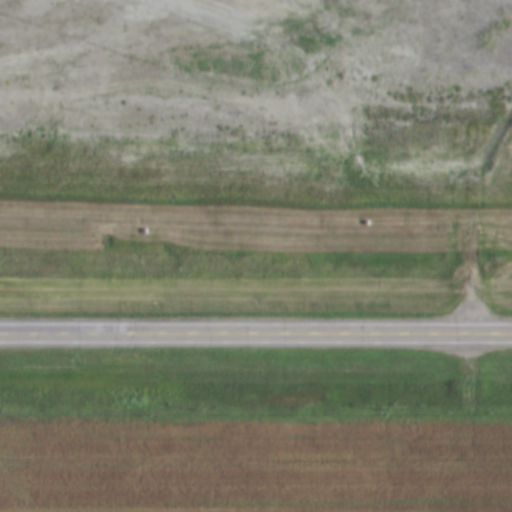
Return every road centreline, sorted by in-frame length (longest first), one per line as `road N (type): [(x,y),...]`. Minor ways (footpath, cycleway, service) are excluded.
road 1 (primary): [(0,331),(511,333)]
road 2 (track): [(476,333),(471,190)]
